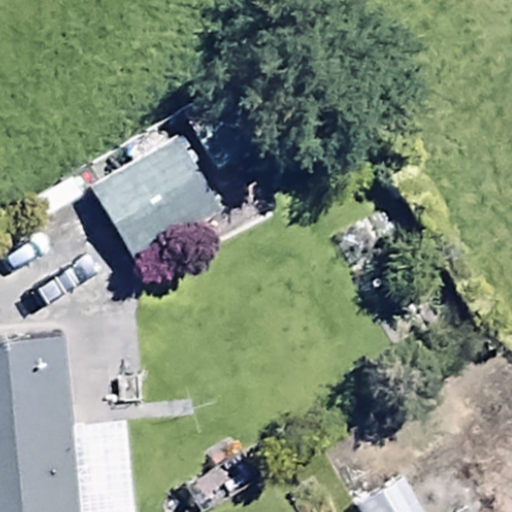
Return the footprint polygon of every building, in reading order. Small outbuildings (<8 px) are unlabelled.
[(255,68),(171,115),(207,179),(291,131),(255,68)] [(163,140),(82,192),(129,265),(209,214),(163,140)] [(406,250),(347,278),(367,320),(426,292),(406,250)] [(50,337),(0,340),(0,511),(119,511),(113,418),(57,422),(50,337)] [(369,503),(354,511),(419,511),(397,476),(364,496),(369,503)]
